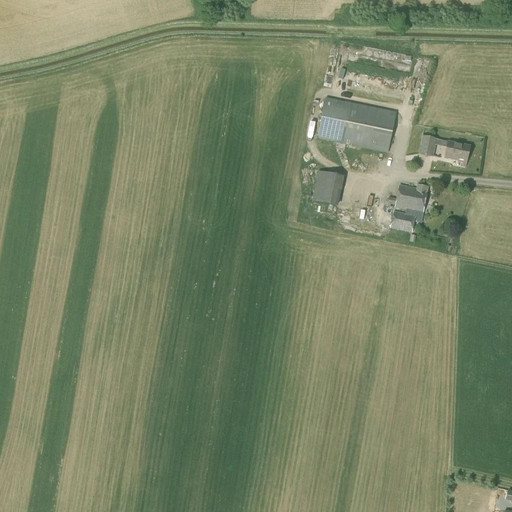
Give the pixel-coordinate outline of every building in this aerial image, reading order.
[(423,51),(420,64),(426,65),(429,53),(423,51)] [(387,154),(396,113),(325,99),(316,139),(387,154)] [(435,146),(436,140),(422,137),(418,155),(433,158),(435,146)] [(436,140),(435,146),(447,148),(444,159),(451,160),(451,158),(467,161),(470,147),(448,142),(448,143),(436,140)] [(311,200),(324,202),(323,208),(333,210),(339,175),(317,171),(311,200)] [(364,180),(352,225),(367,228),(378,184),(364,180)] [(422,214),(428,188),(417,186),(416,190),(399,187),(397,200),(388,199),(387,204),(395,205),(395,208),(406,210),(405,215),(394,213),(390,228),(412,233),(415,217),(411,216),(412,212),(422,214)]
